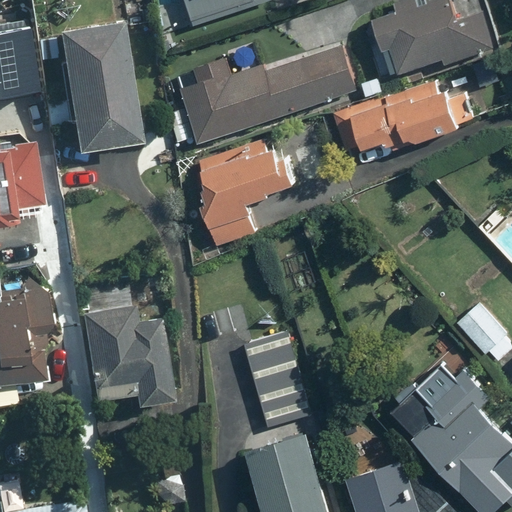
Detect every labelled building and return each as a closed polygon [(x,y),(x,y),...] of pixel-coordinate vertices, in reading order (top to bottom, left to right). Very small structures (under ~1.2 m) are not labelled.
[(182,0),(191,26),(268,0),(182,0)] [(396,73),(440,59),(442,64),(493,47),(482,13),(457,21),(449,0),(434,0),(429,2),(428,0),(402,0),(392,4),(395,13),(371,20),(381,52),(388,50),(396,73)] [(134,145),(114,22),(52,32),(72,155),(134,145)] [(0,96),(40,92),(32,29),(0,32),(0,96)] [(262,62),(230,73),(224,57),(196,67),(202,82),(179,90),(197,142),(355,88),(340,44),(264,70),(262,62)] [(437,77),(333,111),(346,151),(358,147),(359,150),(382,142),(383,148),(413,138),(415,143),(455,130),(437,77)] [(255,232),(245,202),(290,187),(273,135),(199,160),(201,207),(214,245),(255,232)] [(0,223),(8,223),(6,207),(39,203),(31,141),(0,145),(0,223)] [(0,387),(39,382),(31,323),(48,321),(43,293),(26,277),(15,287),(0,288),(0,387)] [(511,337),(477,302),(457,321),(496,361),(511,344),(511,337)] [(169,401),(158,318),(134,321),(132,305),(79,312),(91,399),(128,394),(129,406),(169,401)] [(288,326),(243,339),(269,426),(314,413),(288,326)] [(506,511),(511,507),(511,443),(438,362),(387,409),(481,511),(506,511)] [(324,511),(302,431),(243,447),(260,511),(324,511)] [(417,511),(402,461),(345,478),(355,511),(417,511)] [(173,474),(148,478),(152,502),(177,498),(173,474)] [(0,511),(82,511),(80,499),(0,511)]
